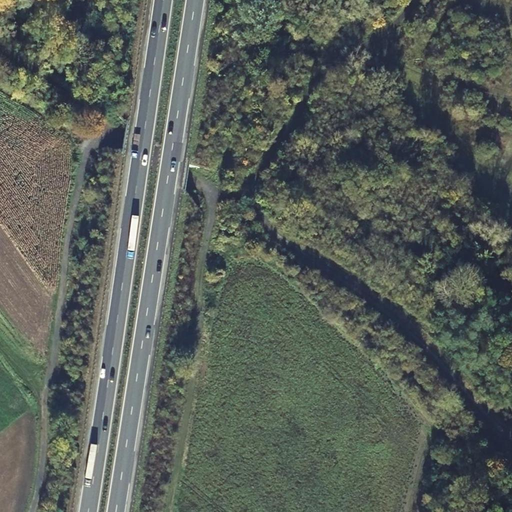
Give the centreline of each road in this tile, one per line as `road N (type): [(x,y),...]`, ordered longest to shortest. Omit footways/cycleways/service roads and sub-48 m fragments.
road 1 (trunk): [(163,0),(85,511)]
road 2 (trunk): [(117,511),(195,0)]
road 3 (track): [(32,511),(77,188),(85,157),(121,133)]
